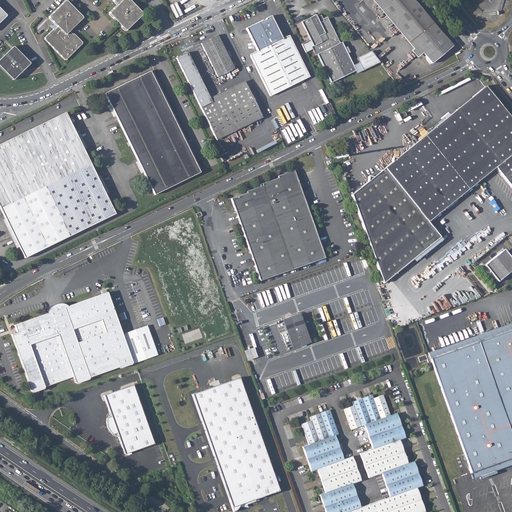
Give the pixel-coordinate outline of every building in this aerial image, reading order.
[(53,22),(53,23),(50,26),(53,29),(48,33),(49,34),(48,34),(44,38),(45,38),(44,39),(48,43),(52,47),(53,47),(53,48),(56,51),(57,51),(57,52),(60,56),(61,55),(61,56),(65,60),(66,59),(66,60),(70,56),(70,55),(71,56),(74,52),(75,51),(79,48),(78,48),(79,47),(83,44),(82,43),(83,42),(79,38),(79,39),(78,38),(79,38),(75,34),(74,34),(73,34),(70,31),(70,30),(71,30),(74,27),(74,26),(75,26),(79,21),(79,22),(83,18),(82,17),(83,16),(79,13),(78,13),(79,12),(75,9),(71,4),(70,5),(70,4),(67,0),(66,1),(65,0),(61,4),(62,4),(61,5),(61,4),(57,8),(57,9),(56,9),(53,12),(52,13),(48,16),(49,17),(48,18),(52,22),(52,21),(53,22)] [(112,0),(113,0),(114,1),(113,1),(117,5),(113,8),(114,8),(113,9),(112,8),(109,12),(110,13),(109,14),(112,17),(113,17),(113,18),(116,22),(117,21),(118,22),(117,22),(121,26),(122,26),(121,27),(125,30),(126,29),(127,30),(130,27),(130,26),(131,26),(134,23),(134,22),(135,22),(139,19),(138,18),(139,18),(143,14),(142,14),(143,13),(140,9),(139,9),(139,8),(135,5),(134,4),(135,4),(131,0),(131,1),(130,0),(112,0)] [(433,22),(413,0),(378,0),(407,34),(409,33),(413,39),(433,22)] [(315,55),(317,54),(331,82),(356,70),(342,42),(340,43),(327,17),(322,19),(322,18),(318,20),(317,17),(316,14),(312,16),(301,21),(313,46),(315,45),(316,47),(314,48),(312,49),(315,55)] [(282,40),(271,16),(266,18),(265,19),(263,20),(262,20),(246,28),(257,52),(258,54),(252,57),(271,96),(309,77),(291,40),(284,43),(282,40)] [(452,46),(433,22),(413,39),(409,33),(407,34),(432,63),(452,46)] [(234,69),(218,35),(200,43),(217,77),(234,69)] [(13,46),(12,47),(0,58),(0,67),(12,80),(14,80),(29,64),(30,63),(14,47),(13,46)] [(211,102),(187,52),(176,58),(214,136),(260,113),(246,85),(211,102)] [(200,172),(150,71),(104,93),(154,195),(200,172)] [(511,121),(500,107),(481,86),(445,117),(472,155),(485,143),(500,161),(511,151),(511,121)] [(115,214),(65,112),(0,144),(0,207),(25,258),(115,214)] [(472,155),(445,117),(382,169),(404,196),(361,229),(384,283),(440,236),(427,222),(493,167),(500,161),(485,143),(472,155)] [(511,151),(500,161),(493,167),(511,189),(511,151)] [(382,169),(350,195),(361,229),(404,196),(382,169)] [(230,199),(260,281),(325,258),(293,170),(277,176),(277,178),(259,185),(260,187),(246,192),(246,193),(230,199)] [(501,251),(485,265),(498,281),(511,269),(511,259),(506,252),(501,251)] [(264,303),(365,275),(361,261),(257,290),(259,298),(263,297),(264,303)] [(47,313),(14,325),(17,332),(14,333),(11,334),(31,391),(33,392),(43,389),(44,387),(73,377),(75,382),(77,383),(88,379),(89,377),(117,367),(119,368),(131,364),(132,362),(133,364),(158,355),(148,325),(122,335),(107,292),(67,306),(64,304),(61,304),(58,304),(55,305),(52,306),(49,308),(48,311),(47,313)] [(327,304),(331,318),(351,313),(348,299),(327,304)] [(288,334),(293,348),(309,342),(299,315),(284,321),(287,331),(288,330),(289,334),(288,334)] [(511,322),(428,353),(430,358),(511,329),(511,322)] [(511,329),(430,358),(471,472),(511,457),(511,329)] [(255,347),(244,350),(247,360),(258,357),(255,347)] [(239,505),(245,502),(246,504),(255,501),(254,499),(279,491),(239,378),(192,394),(233,511),(237,508),(239,505)] [(116,433),(124,454),(153,444),(132,385),(103,395),(110,417),(106,418),(106,423),(107,427),(109,432),(112,434),(116,433)] [(371,395),(362,398),(370,422),(380,419),(373,398),(371,395)] [(382,395),(373,398),(380,419),(390,415),(382,395)] [(362,398),(352,402),(353,405),(360,425),(364,424),(370,422),(362,398)] [(353,405),(343,409),(351,429),(360,425),(353,405)] [(329,410),(319,413),(328,437),(334,435),(338,434),(329,410)] [(319,413),(310,417),(311,420),(318,441),(328,437),(319,413)] [(370,422),(364,424),(368,437),(400,425),(396,413),(390,415),(380,419),(370,422)] [(311,420),(301,424),(309,444),(318,441),(311,420)] [(400,425),(368,437),(372,449),(399,439),(404,437),(400,425)] [(309,444),(302,446),(306,459),(338,447),(334,435),(328,437),(318,441),(309,444)] [(366,465),(403,451),(399,439),(372,449),(362,453),(360,453),(364,465),(366,465)] [(338,447),(306,459),(311,471),(317,469),(343,459),(338,447)] [(368,477),(381,472),(407,463),(403,451),(366,465),(364,465),(368,477)] [(343,459),(317,469),(321,481),(356,468),(352,456),(343,459)] [(511,457),(471,472),(473,478),(487,473),(511,464),(511,457)] [(407,463),(381,472),(385,485),(417,473),(413,461),(407,463)] [(356,468),(321,481),(325,492),(351,483),(360,480),(356,468)] [(417,473),(385,485),(390,497),(416,487),(422,485),(417,473)] [(325,492),(319,494),(324,507),(356,495),(351,483),(325,492)] [(390,497),(375,502),(378,511),(383,511),(420,499),(416,487),(390,497)] [(356,495),(324,507),(325,511),(346,511),(360,507),(356,495)] [(420,499),(383,511),(422,511),(425,511),(420,499)] [(360,507),(346,511),(378,511),(375,502),(360,507)]
